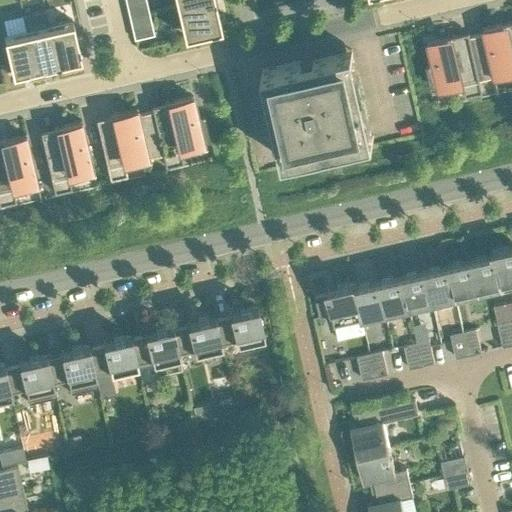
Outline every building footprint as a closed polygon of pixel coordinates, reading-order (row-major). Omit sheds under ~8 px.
[(213,0),(191,0),(175,4),(182,34),(220,25),(213,0)] [(126,5),(128,15),(142,12),(140,2),(126,5)] [(71,18),(48,23),(56,60),(79,55),(78,51),(85,49),(82,33),(80,34),(75,35),(71,18)] [(482,25),(484,31),(494,74),(511,69),(511,24),(511,20),(484,26),(483,24),(482,25)] [(48,23),(25,28),(36,76),(46,74),(44,63),(56,60),(48,23)] [(131,28),(133,37),(147,34),(145,24),(131,28)] [(36,76),(25,28),(2,33),(11,71),(24,67),(27,78),(36,76)] [(494,74),(484,31),(456,37),(455,33),(427,39),(432,61),(427,63),(432,82),(436,81),(438,87),(462,82),(465,93),(482,89),(479,77),(494,74)] [(262,68),(282,157),(373,136),(352,47),(262,68)] [(165,105),(137,112),(147,155),(161,152),(164,163),(181,159),(178,148),(203,142),(202,135),(206,134),(202,115),(197,116),(192,94),(164,100),(165,105)] [(147,155),(137,112),(136,105),(135,105),(135,107),(108,113),(109,118),(96,121),(108,176),(126,172),(123,160),(147,155)] [(53,126),(54,131),(40,134),(53,189),(70,185),(67,173),(92,168),(80,118),(79,118),(79,120),(53,126)] [(0,201),(14,198),(12,186),(36,180),(25,131),(23,131),(24,133),(0,138),(0,201)] [(511,278),(511,244),(492,249),(493,252),(447,263),(455,295),(502,284),(502,281),(511,278)] [(447,263),(424,268),(432,301),(455,295),(447,263)] [(424,268),(401,274),(408,306),(432,301),(424,268)] [(401,274),(377,279),(385,311),(408,306),(401,274)] [(377,279),(355,284),(354,285),(361,313),(360,313),(361,317),(385,311),(377,279)] [(354,285),(355,284),(354,281),(326,287),(327,291),(315,294),(319,314),(332,311),(334,319),(360,313),(361,313),(354,285)] [(511,316),(511,299),(493,304),(502,344),(511,341),(511,327),(510,317),(511,316)] [(229,314),(214,317),(220,342),(235,339),(236,342),(263,336),(255,304),(228,310),(229,314)] [(187,323),(172,327),(178,352),(193,348),(193,352),(221,346),(220,342),(214,317),(213,313),(186,320),(187,323)] [(145,333),(130,336),(136,362),(151,358),(151,362),(179,355),(178,352),(172,327),(171,323),(144,330),(145,333)] [(476,325),(463,328),(468,352),(481,349),(476,325)] [(468,352),(463,328),(450,331),(456,355),(468,352)] [(103,343),(88,346),(94,371),(109,368),(109,372),(137,365),(136,362),(130,336),(129,333),(102,339),(103,343)] [(429,336),(416,339),(422,363),(434,360),(429,336)] [(422,363),(416,339),(403,342),(409,366),(422,363)] [(61,352),(46,356),(52,381),(66,378),(69,391),(97,385),(95,375),(94,371),(88,346),(87,343),(60,349),(61,352)] [(382,347),(369,350),(375,374),(388,371),(382,347)] [(375,374),(369,350),(357,353),(362,377),(375,374)] [(18,362),(4,366),(10,391),(24,387),(27,401),(55,394),(52,381),(46,356),(45,352),(18,359),(18,362)] [(0,396),(10,394),(10,391),(4,366),(3,362),(0,362),(0,396)] [(351,425),(357,451),(389,444),(383,419),(418,411),(415,397),(353,411),(353,412),(357,411),(360,423),(351,425),(351,424),(351,425)] [(445,410),(449,426),(457,424),(453,409),(445,410)] [(26,454),(34,452),(31,438),(23,440),(26,454)] [(0,448),(0,461),(0,462),(24,457),(21,444),(0,448)] [(372,476),(375,488),(410,480),(406,466),(395,469),(389,444),(357,451),(363,478),(364,478),(372,476)] [(441,458),(444,472),(468,466),(464,452),(441,458)] [(0,511),(37,511),(36,506),(27,508),(17,464),(0,467),(0,511)] [(468,466),(444,472),(447,486),(471,480),(468,466)] [(368,502),(370,511),(404,511),(401,496),(413,494),(410,480),(375,488),(378,500),(369,502),(368,502)]
